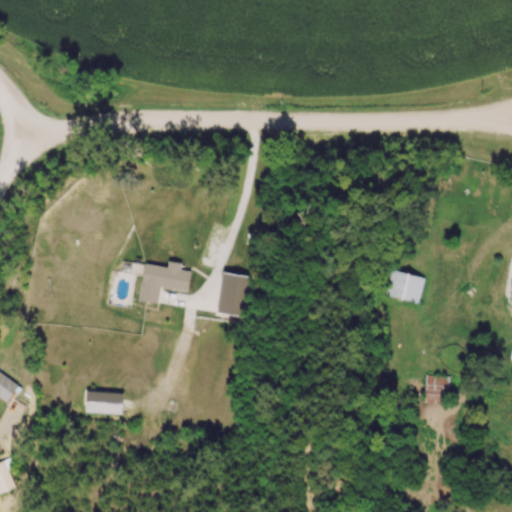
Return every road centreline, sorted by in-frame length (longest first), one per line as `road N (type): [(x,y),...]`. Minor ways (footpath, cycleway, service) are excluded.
road 1 (residential): [(245,121),(445,119),(511,102)]
road 2 (residential): [(23,145),(93,123),(245,121)]
